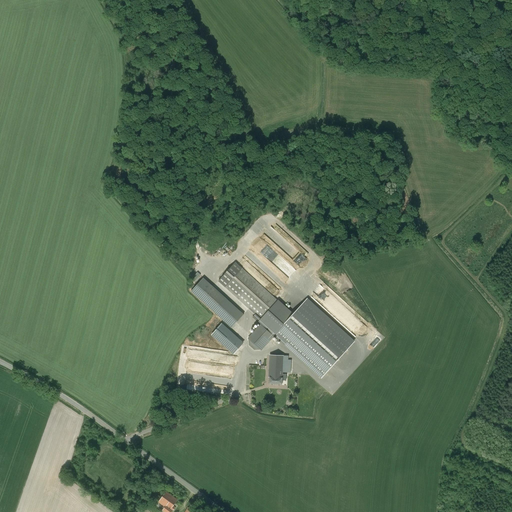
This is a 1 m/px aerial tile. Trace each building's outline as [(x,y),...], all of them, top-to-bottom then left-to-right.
[(266,232),(275,243),(282,237),(277,231),(271,235),(267,230),(266,232)] [(235,262),(218,281),(260,320),(278,301),(242,268),(235,262)] [(191,292),(231,328),(244,314),(203,278),(191,292)] [(223,325),(213,336),(216,338),(235,355),(244,344),(232,333),(223,325)] [(282,384),(282,380),(286,380),(286,374),(282,374),(283,372),(283,356),(270,355),(269,377),(270,377),(269,384),(282,384)] [(171,511),(175,508),(173,506),(177,500),(166,492),(159,502),(165,507),(163,511),(164,511),(171,511)]
